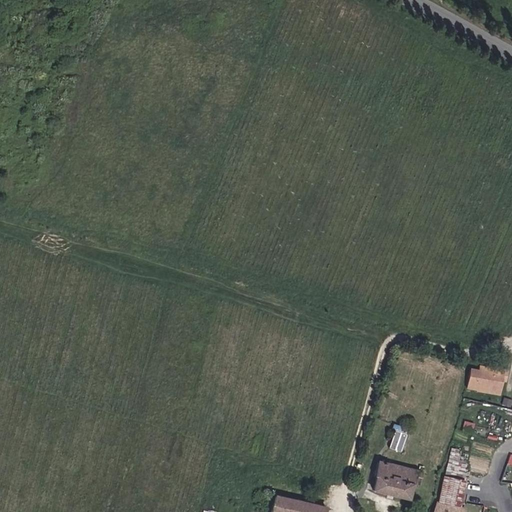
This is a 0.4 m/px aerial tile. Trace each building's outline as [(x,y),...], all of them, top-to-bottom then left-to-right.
[(479,369),(474,368),(470,389),(500,394),(502,383),(506,383),(509,370),(480,365),(479,369)] [(394,428),(389,447),(404,451),(408,432),(394,428)] [(407,498),(410,485),(413,485),(415,476),(419,477),(420,472),(415,471),(415,470),(376,461),(372,476),(375,476),(372,490),(407,498)] [(442,474),(437,503),(459,508),(465,479),(442,474)] [(323,511),(325,506),(272,493),(267,511),(323,511)] [(464,511),(465,509),(459,508),(437,503),(434,511),(464,511)]
